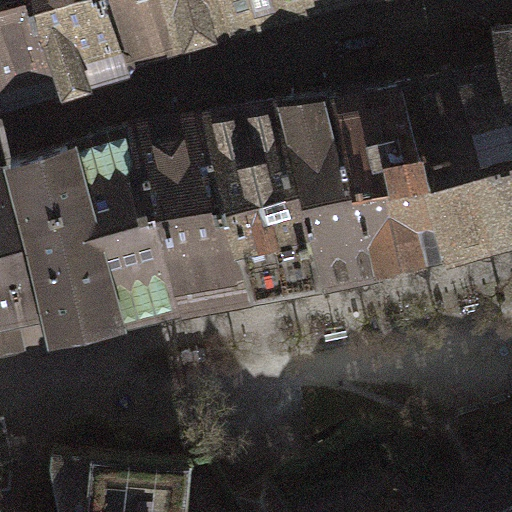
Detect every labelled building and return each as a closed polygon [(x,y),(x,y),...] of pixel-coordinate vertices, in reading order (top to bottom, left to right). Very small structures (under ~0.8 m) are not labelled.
[(36,0),(0,0),(0,95),(26,88),(59,77),(36,0)] [(120,56),(104,0),(36,0),(59,77),(120,56)] [(104,0),(120,56),(175,40),(164,0),(104,0)] [(231,22),(225,0),(164,0),(175,40),(231,22)] [(225,0),(231,22),(318,0),(225,0)] [(427,167),(450,251),(511,233),(511,20),(494,23),(499,58),(402,79),(427,167)] [(402,79),(334,87),(357,177),(427,167),(402,79)] [(306,91),(278,94),(322,277),(386,264),(450,251),(427,167),(357,177),(334,87),(306,91)] [(204,105),(254,290),(287,284),(322,277),(278,94),(241,100),(204,105)] [(204,105),(134,118),(184,300),(254,290),(204,105)] [(134,118),(10,154),(53,328),(184,300),(134,118)] [(0,339),(40,331),(11,203),(0,163),(0,339)] [(2,419),(0,418),(0,487),(13,485),(14,459),(2,419)] [(66,511),(178,511),(181,472),(188,472),(187,455),(150,452),(73,444),(54,442),(64,511),(66,511)] [(290,511),(285,502),(268,475),(237,494),(239,498),(246,511),(290,511)]
